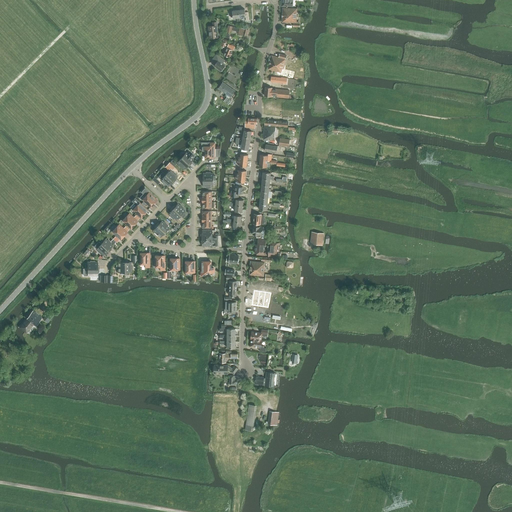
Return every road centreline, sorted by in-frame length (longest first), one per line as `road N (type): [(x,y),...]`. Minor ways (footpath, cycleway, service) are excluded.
road 1 (unclassified): [(243,372),(245,235),(276,0)]
road 2 (tertiary): [(131,168),(207,101),(194,0)]
road 3 (tertiary): [(0,310),(131,168)]
road 4 (track): [(178,511),(0,483)]
road 5 (track): [(236,511),(243,372)]
road 6 (track): [(120,146),(129,156),(65,222),(88,215)]
road 7 (residential): [(137,235),(169,247),(191,244),(192,176)]
